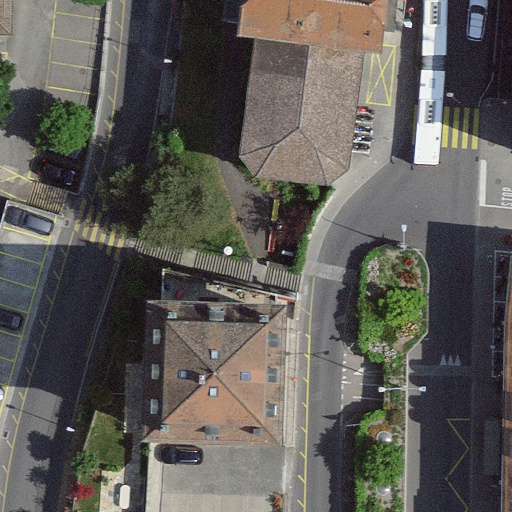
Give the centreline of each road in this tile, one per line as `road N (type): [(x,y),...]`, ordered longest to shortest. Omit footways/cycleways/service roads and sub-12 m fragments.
road 1 (unclassified): [(442,186),(368,219),(334,272),(322,511)]
road 2 (secondary): [(442,511),(442,186)]
road 3 (residential): [(28,511),(79,303),(106,236)]
road 4 (secondary): [(463,0),(442,186)]
